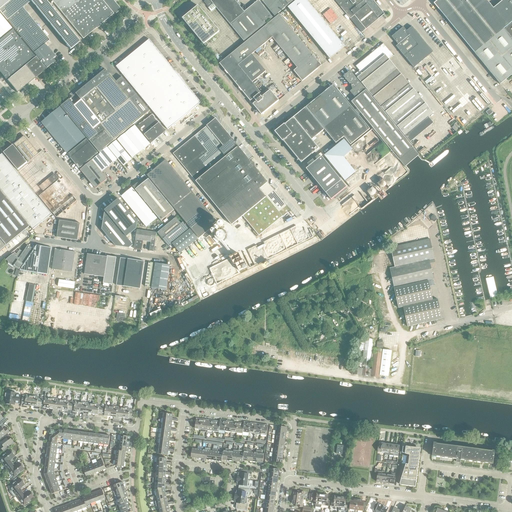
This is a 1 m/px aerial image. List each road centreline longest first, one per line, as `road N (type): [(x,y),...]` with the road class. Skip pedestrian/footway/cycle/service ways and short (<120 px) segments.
road 1 (residential): [(46,505),(37,477),(44,420),(136,430),(143,403),(183,408)]
road 2 (unclassified): [(254,135),(400,10)]
road 3 (unclassified): [(96,201),(223,98)]
road 4 (unclassified): [(217,90),(205,95),(149,28),(109,61)]
road 5 (unclassified): [(230,106),(228,122),(305,217)]
road 6 (residential): [(290,481),(420,497)]
